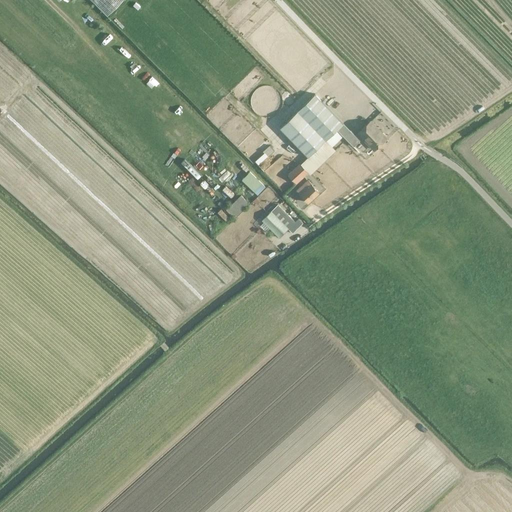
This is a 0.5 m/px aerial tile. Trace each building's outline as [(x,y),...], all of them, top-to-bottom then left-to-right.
[(355,136),(343,123),(315,94),(280,127),(308,157),(337,129),(344,136),(355,148),(364,139),(374,150),(386,138),(385,136),(385,135),(383,133),(382,133),(370,121),(355,136)] [(300,163),(288,174),(296,183),(308,172),(300,163)] [(297,189),(300,193),(308,202),(319,192),(307,179),(297,189)] [(249,204),(240,195),(226,209),(234,218),(249,204)] [(278,203),(271,210),(262,219),(279,237),(287,228),(292,233),(303,223),(298,218),(295,221),(278,203)]
